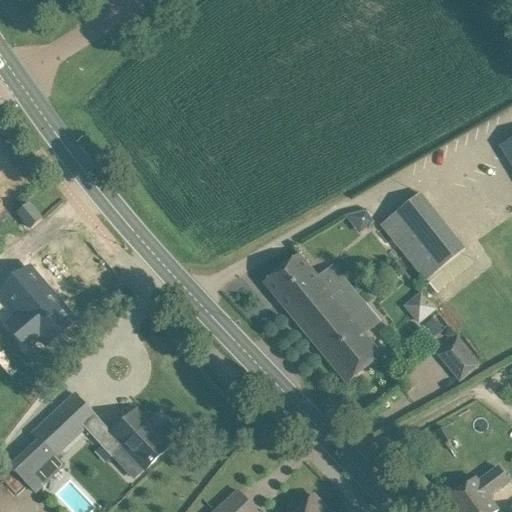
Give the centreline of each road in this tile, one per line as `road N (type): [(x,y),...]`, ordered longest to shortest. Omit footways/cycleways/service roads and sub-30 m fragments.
road 1 (tertiary): [(402,511),(109,203),(15,76)]
road 2 (tertiary): [(15,76),(137,3)]
